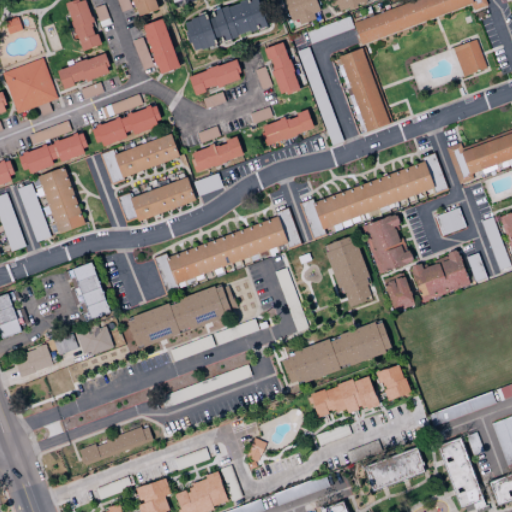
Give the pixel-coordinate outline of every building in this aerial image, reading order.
[(98,46),(85,0),(76,0),(66,3),(79,51),(98,46)] [(155,0),(146,0),(134,0),(134,13),(155,13),(155,0)] [(192,51),(214,45),(212,39),(221,36),(222,40),(265,28),(257,0),(248,0),(212,10),(214,17),(205,20),(204,15),(183,21),(192,51)] [(314,0),(298,0),(284,4),(291,25),(320,16),(314,0)] [(485,0),(419,0),(352,22),(358,43),(469,7),(470,11),(485,6),(485,0)] [(352,28),(348,16),(305,32),(309,44),(352,28)] [(7,35),(21,30),(17,17),(3,21),(7,35)] [(178,68),(162,19),(142,25),(158,74),(178,68)] [(151,66),(140,37),(131,41),(141,70),(151,66)] [(485,68),(474,39),(451,48),(462,77),(485,68)] [(296,91),(284,42),(265,47),(277,96),(296,91)] [(298,51),(327,146),(339,142),(310,47),(298,51)] [(360,133),(389,124),(365,47),(335,57),(360,133)] [(55,69),(61,88),(109,73),(103,54),(55,69)] [(1,72),(15,114),(56,100),(42,58),(1,72)] [(193,95),(241,79),(235,60),(187,76),(193,95)] [(82,98),(101,93),(99,84),(80,89),(82,98)] [(109,106),(113,116),(141,103),(136,93),(109,106)] [(125,139),(124,134),(160,124),(156,107),(91,124),(97,147),(125,139)] [(313,129),(306,111),(259,127),(265,146),(313,129)] [(27,133),(31,147),(70,135),(66,122),(27,133)] [(199,142),(217,135),(214,126),(196,133),(199,142)] [(511,131),(459,149),(457,143),(445,147),(457,184),(472,179),(469,172),(511,157),(511,131)] [(53,166),(52,163),(86,152),(80,134),(18,154),(25,175),(53,166)] [(111,151),(100,154),(109,181),(178,158),(170,135),(112,154),(111,151)] [(195,172),(242,157),(236,138),(189,153),(195,172)] [(423,164),(310,201),(310,200),(299,204),(310,237),(323,232),(321,227),(432,191),(433,194),(445,190),(433,153),(421,157),(423,164)] [(0,183),(13,179),(7,160),(0,162),(0,183)] [(82,226),(64,167),(37,176),(55,234),(82,226)] [(192,181),(196,195),(220,188),(216,175),(192,181)] [(194,202),(186,178),(128,197),(127,194),(116,198),(124,222),(136,218),(136,220),(194,202)] [(49,237),(29,183),(15,189),(35,242),(49,237)] [(0,224),(8,252),(23,247),(6,193),(0,194),(0,224)] [(163,255),(155,257),(166,293),(188,285),(186,277),(298,242),(287,208),(275,212),(277,219),(163,255)] [(434,215),(439,233),(463,226),(458,208),(434,215)] [(511,257),(511,211),(498,216),(511,257)] [(361,225),(376,273),(412,262),(408,250),(402,252),(394,227),(398,226),(395,215),(361,225)] [(323,245),(343,307),(372,298),(352,236),(323,245)] [(509,267),(499,241),(488,245),(497,271),(509,267)] [(468,285),(457,253),(420,266),(419,263),(409,267),(421,301),(468,285)] [(473,281),(485,277),(476,253),(465,257),(473,281)] [(66,271),(77,302),(82,300),(89,320),(108,313),(91,262),(66,271)] [(293,333),(305,329),(286,268),(275,271),(293,333)] [(383,281),(393,311),(412,305),(403,275),(383,281)] [(223,320),(221,313),(234,309),(227,285),(125,316),(135,348),(223,320)] [(0,337),(20,332),(17,324),(22,322),(18,310),(13,312),(9,301),(14,299),(12,292),(0,295),(0,337)] [(73,332),(83,357),(110,346),(100,321),(73,332)] [(257,333),(254,321),(212,331),(215,343),(257,333)] [(305,381),(391,351),(380,321),(328,339),(328,340),(279,357),(288,384),(304,378),(305,381)] [(57,355),(76,348),(70,332),(51,339),(57,355)] [(169,350),(172,361),(193,353),(189,343),(169,350)] [(51,368),(46,345),(22,351),(24,358),(14,361),(17,376),(51,368)] [(376,372),(385,401),(408,394),(399,365),(376,372)] [(166,404),(248,379),(244,368),(163,393),(166,404)] [(377,404),(367,375),(308,395),(316,417),(344,408),(346,415),(377,404)] [(511,383),(491,389),(494,401),(511,396),(511,383)] [(493,405),(489,393),(427,413),(431,425),(493,405)] [(505,465),(511,462),(511,415),(490,424),(505,465)] [(77,447),(82,464),(152,445),(147,427),(77,447)] [(332,440),(328,430),(314,435),(318,446),(332,440)] [(437,446),(457,506),(479,499),(460,438),(437,446)] [(363,466),(370,490),(424,473),(416,449),(363,466)] [(207,461),(205,450),(173,456),(175,468),(207,461)] [(230,500),(240,497),(229,465),(219,469),(230,500)] [(180,511),(198,511),(227,504),(217,473),(187,483),(189,489),(175,494),(180,511)] [(511,498),(511,473),(488,481),(496,504),(511,498)] [(130,489),(127,477),(94,486),(98,498),(130,489)] [(272,493),(275,504),(323,489),(320,478),(272,493)] [(134,488),(138,503),(137,503),(139,511),(164,511),(165,511),(167,510),(163,496),(169,494),(164,479),(134,488)] [(222,511),(262,511),(259,500),(222,511)] [(346,511),(344,502),(321,509),(321,511),(346,511)]
